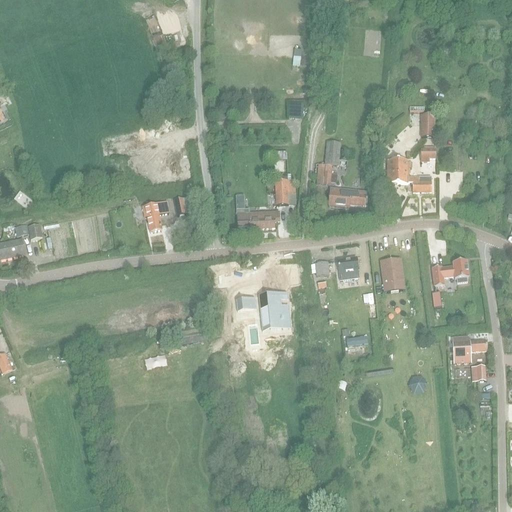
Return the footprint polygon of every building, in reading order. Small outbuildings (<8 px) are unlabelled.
[(163,36),(153,40),(156,50),(166,46),(163,36)] [(293,59),(292,66),(299,67),(300,59),(301,51),(297,51),(298,49),(294,48),(294,51),(293,59)] [(421,138),(433,139),(433,117),(421,116),(421,138)] [(338,168),(340,145),(326,144),(324,166),(318,166),(316,186),(330,187),(330,184),(336,184),(337,175),(331,175),(332,167),(338,168)] [(435,151),(434,151),(434,148),(424,148),(424,151),(420,151),(421,164),(429,164),(429,161),(435,161),(435,151)] [(387,186),(408,186),(408,185),(412,185),(412,195),(431,194),(431,179),(408,179),(408,162),(387,162),(387,186)] [(288,196),(295,195),(294,181),(274,182),(275,207),(288,206),(288,196)] [(328,207),(348,209),(349,206),(365,208),(366,194),(366,193),(330,190),(328,207)] [(174,201),(177,217),(186,216),(183,199),(174,201)] [(162,204),(142,207),(145,220),(147,220),(150,234),(161,232),(158,217),(164,216),(168,215),(166,203),(162,204)] [(248,211),(236,212),(237,228),(249,228),(249,231),(274,230),(274,223),(279,223),(279,213),(249,215),(248,211)] [(27,229),(29,237),(30,242),(42,240),(39,226),(27,229)] [(17,239),(29,237),(27,229),(27,227),(15,229),(15,230),(17,239)] [(0,245),(0,261),(25,257),(21,241),(0,245)] [(356,260),(346,261),(347,271),(349,271),(349,273),(347,273),(348,281),(350,281),(354,281),(358,280),(357,272),(358,272),(356,260)] [(400,260),(380,262),(384,294),(404,292),(400,260)] [(346,261),(337,262),(338,275),(339,275),(340,282),(341,282),(347,282),(348,281),(347,273),(349,273),(349,271),(347,271),(346,261)] [(468,279),(466,262),(452,264),(453,268),(442,269),(441,268),(432,270),(434,288),(444,287),(443,279),(453,278),(453,281),(455,281),(456,285),(467,284),(467,279),(468,279)] [(315,265),(316,278),(329,276),(327,263),(315,265)] [(439,294),(432,295),(432,302),(433,309),(440,308),(440,301),(439,294)] [(286,296),(265,298),(268,334),(290,333),(286,296)] [(237,314),(256,312),(255,300),(236,302),(237,314)] [(181,333),(184,346),(208,342),(206,329),(181,333)] [(346,341),(347,348),(367,345),(366,338),(346,341)] [(470,354),(487,353),(486,343),(469,344),(468,339),(451,340),(453,366),(471,365),(470,354)] [(0,357),(0,369),(3,376),(12,372),(4,355),(0,357)] [(476,368),(477,384),(485,383),(484,368),(476,368)] [(393,369),(365,373),(366,377),(393,374),(393,369)]
